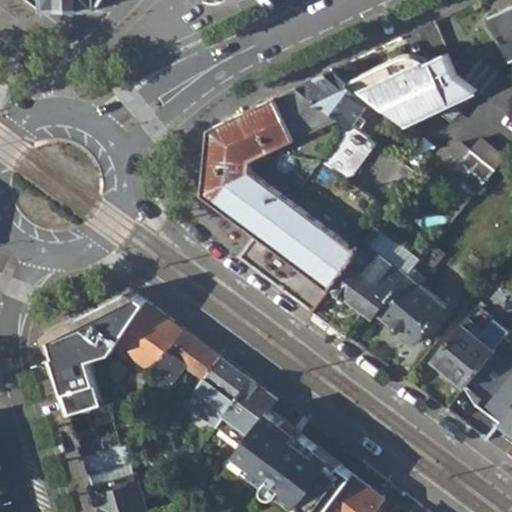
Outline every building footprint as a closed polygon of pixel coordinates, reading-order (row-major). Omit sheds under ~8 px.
[(511,6),(493,16),(511,53),(511,6)] [(489,80),(498,69),(467,46),(457,57),(465,63),(489,80)] [(423,67),(415,59),(401,63),(400,60),(351,84),(371,99),(374,102),(406,128),(481,95),(456,74),(449,54),(423,67)] [(482,87),(489,80),(465,63),(456,74),(481,95),(482,87)] [(303,85),(355,123),(374,102),(371,99),(351,84),(336,69),(303,85)] [(241,254),(314,309),(369,242),(423,173),(355,123),(303,85),(214,128),(207,192),(259,230),(241,254)] [(506,154),(481,135),(471,147),(495,166),(506,154)] [(439,186),(465,205),(495,166),(471,147),(439,186)] [(409,273),(369,242),(314,309),(347,334),(367,309),(376,315),(378,311),(409,273)] [(409,273),(378,311),(417,343),(448,305),(409,273)] [(120,341),(150,300),(135,289),(48,332),(71,412),(105,402),(92,358),(112,352),(120,341)] [(150,300),(120,341),(137,355),(156,369),(187,328),(150,300)] [(435,359),(467,385),(500,343),(505,337),(510,331),(478,305),(435,359)] [(189,363),(194,367),(207,376),(223,354),(187,328),(156,369),(154,372),(173,384),(189,363)] [(502,419),(511,406),(511,341),(505,337),(500,343),(467,385),(481,396),(488,402),(485,405),(502,419)] [(207,376),(199,387),(220,403),(210,416),(219,423),(227,413),(254,377),(223,354),(207,376)] [(154,372),(156,369),(137,355),(122,374),(137,393),(154,372)] [(199,387),(207,376),(194,367),(178,387),(191,396),(199,387)] [(269,407),(278,395),(254,377),(227,413),(219,423),(218,424),(243,444),(269,407)] [(488,402),(481,396),(478,400),(485,405),(488,402)] [(84,455),(126,443),(113,400),(105,402),(71,412),(84,455)] [(511,406),(502,419),(511,426),(511,406)] [(243,444),(233,457),(268,482),(266,487),(271,494),(274,495),(281,491),(309,511),(327,511),(356,473),(357,472),(269,407),(243,444)] [(101,511),(148,511),(137,471),(133,473),(130,462),(134,461),(128,442),(126,443),(84,455),(101,511)] [(373,511),(387,495),(356,473),(327,511),(373,511)]
